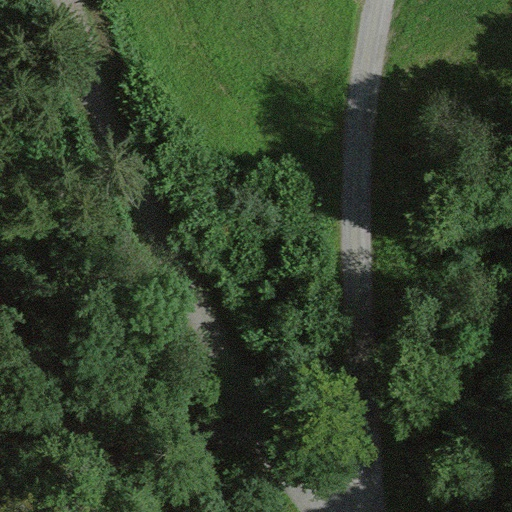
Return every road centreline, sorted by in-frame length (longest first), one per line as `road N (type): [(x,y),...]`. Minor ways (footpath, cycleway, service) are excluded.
road 1 (track): [(343,511),(268,428),(121,163),(96,0)]
road 2 (track): [(373,0),(355,170),(364,511)]
